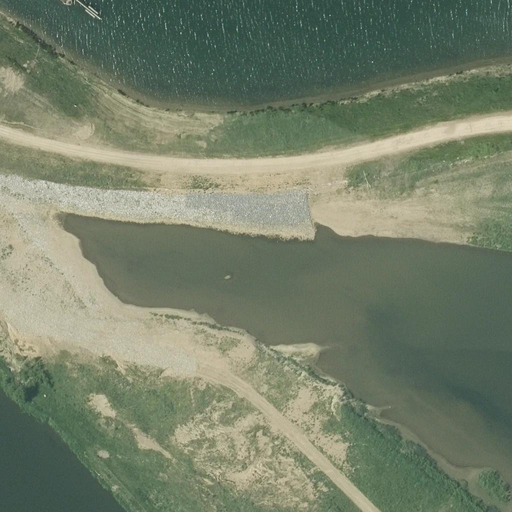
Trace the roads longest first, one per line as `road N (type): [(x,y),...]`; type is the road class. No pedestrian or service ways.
road 1 (track): [(0,130),(161,168),(329,162),(511,119)]
road 2 (track): [(0,316),(10,330),(214,367),(363,511)]
